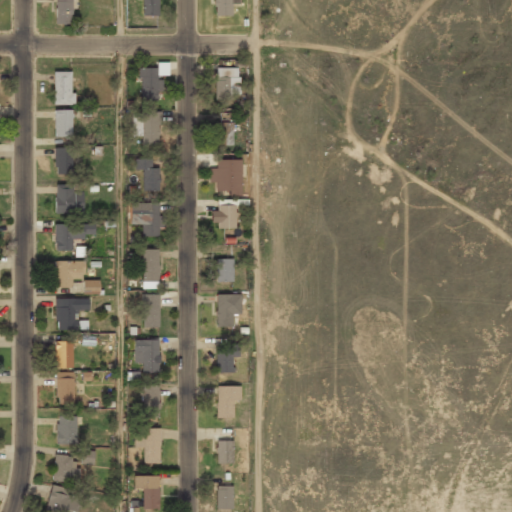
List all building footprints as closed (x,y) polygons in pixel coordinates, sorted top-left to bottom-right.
[(72,0),(55,0),(55,23),(72,23),(72,0)] [(159,16),(159,0),(138,0),(138,16),(159,16)] [(239,4),(239,0),(214,0),(214,15),(231,15),(231,4),(239,4)] [(159,68),(138,68),(138,101),(159,101),(159,68)] [(215,98),(239,98),(239,68),(215,68),(215,98)] [(52,104),(71,104),(71,72),(52,72),(52,104)] [(53,136),(71,136),(71,110),(53,110),(53,136)] [(140,144),(159,144),(159,113),(140,113),(140,144)] [(215,146),(233,146),(233,122),(215,122),(215,146)] [(53,147),(53,174),(71,174),(71,147),(53,147)] [(141,170),(141,191),(159,191),(159,167),(151,167),(151,159),(135,159),(135,170),(141,170)] [(241,196),(241,160),(217,160),(217,169),(209,169),(209,183),(217,183),(217,196),(241,196)] [(72,191),(72,185),(55,185),(55,213),(82,213),(82,191),(72,191)] [(140,237),(159,237),(159,204),(140,204),(140,237)] [(211,206),(211,228),(236,228),(236,206),(211,206)] [(93,224),(53,224),(53,250),(71,250),(71,238),(83,238),(83,232),(93,232),(93,224)] [(141,285),(158,285),(158,250),(141,250),(141,285)] [(54,260),(54,287),(72,287),(72,277),(83,277),(83,260),(54,260)] [(214,260),(214,282),(233,282),(233,260),(214,260)] [(82,295),(98,294),(98,280),(82,280),(82,295)] [(159,295),(141,295),(141,328),(159,328),(159,295)] [(215,295),(215,327),(233,327),(233,295),(215,295)] [(54,299),(54,327),(75,327),(75,306),(85,306),(85,299),(54,299)] [(141,364),(141,373),(157,373),(157,340),(134,340),(134,364),(141,364)] [(71,369),(71,341),(53,341),(53,369),(71,369)] [(234,373),(234,348),(216,348),(216,373),(234,373)] [(73,372),(55,372),(55,403),(73,403),(73,372)] [(141,385),(141,413),(159,413),(159,385),(141,385)] [(239,400),(239,385),(215,385),(215,418),(233,418),(233,400),(239,400)] [(75,444),(75,418),(55,418),(55,444),(75,444)] [(159,463),(159,429),(138,429),(138,463),(159,463)] [(232,441),(215,441),(216,464),(232,464),(232,441)] [(80,464),(93,464),(93,451),(81,450),(80,464)] [(76,481),(74,455),(52,457),(53,483),(76,481)] [(158,510),(158,476),(132,476),(132,490),(142,490),(142,510),(158,510)] [(50,486),(44,511),(74,511),(77,498),(67,496),(68,490),(50,486)] [(215,509),(232,509),(232,486),(215,486),(215,509)]
